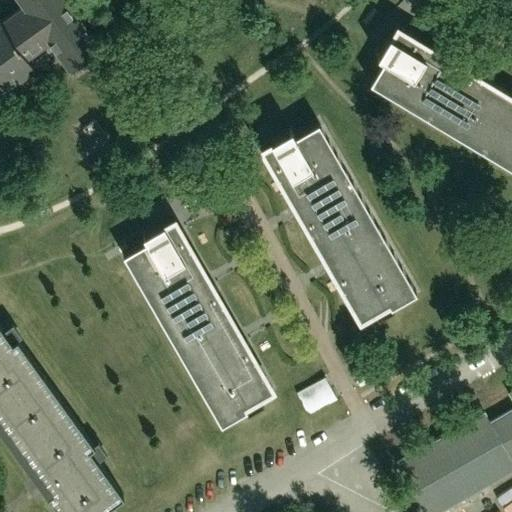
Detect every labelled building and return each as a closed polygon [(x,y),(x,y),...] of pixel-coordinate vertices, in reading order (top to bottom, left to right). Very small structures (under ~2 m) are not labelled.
[(100,45),(66,0),(19,0),(23,4),(1,20),(0,19),(0,89),(33,65),(26,55),(48,39),(69,67),(100,45)] [(369,81),(511,167),(511,95),(509,93),(480,76),(477,80),(468,75),(471,70),(472,69),(463,64),(463,65),(453,60),(425,42),(422,47),(413,41),(416,37),(416,36),(408,31),(407,32),(396,25),(390,35),(389,34),(380,48),(376,54),(383,58),(369,81)] [(47,56),(42,49),(37,52),(32,56),(37,63),(42,69),(47,66),(52,62),(47,56)] [(82,128),(95,146),(107,137),(94,119),(82,128)] [(415,291),(317,121),(294,134),(290,128),(280,134),(269,140),(270,141),(260,147),(267,158),(266,159),(271,167),(272,167),(276,164),(282,173),(277,176),(294,205),(299,214),(298,215),(303,223),(304,223),(309,220),(314,229),(309,232),(326,261),(332,270),(330,271),(331,271),(335,280),(336,279),(341,276),(346,285),(342,288),(359,318),(372,310),(387,301),(389,306),(390,305),(415,291)] [(163,223),(162,221),(150,228),(141,233),(145,239),(122,253),(220,423),(245,409),(245,408),(243,404),(258,395),(271,388),(254,358),(250,361),(244,352),(249,349),(250,348),(245,340),(244,340),(239,331),(222,302),(217,305),(212,295),(217,293),(218,292),(213,284),(212,284),(206,275),(190,246),(185,248),(180,239),(184,237),(185,236),(181,228),(180,227),(179,228),(173,217),(163,223)] [(11,339),(0,323),(0,418),(51,489),(46,493),(59,511),(97,511),(123,494),(89,447),(94,443),(16,336),(11,339)] [(374,378),(361,356),(346,364),(358,386),(374,378)] [(325,376),(296,391),(307,414),(337,398),(325,376)] [(430,511),(511,465),(511,386),(508,389),(511,395),(511,405),(488,419),(483,408),(395,458),(426,511),(430,511)]
